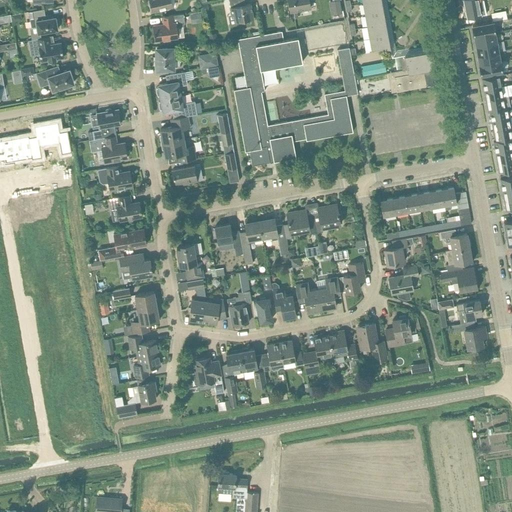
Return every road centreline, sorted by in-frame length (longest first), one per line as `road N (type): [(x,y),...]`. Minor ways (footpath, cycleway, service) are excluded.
road 1 (unclassified): [(0,479),(511,386)]
road 2 (residential): [(179,330),(239,336),(359,310),(375,280),(360,180)]
road 3 (residential): [(511,370),(473,160)]
road 4 (residential): [(164,215),(360,180)]
road 5 (residential): [(473,160),(444,0)]
road 6 (residential): [(115,427),(166,415),(179,330)]
road 7 (residential): [(164,215),(134,95)]
